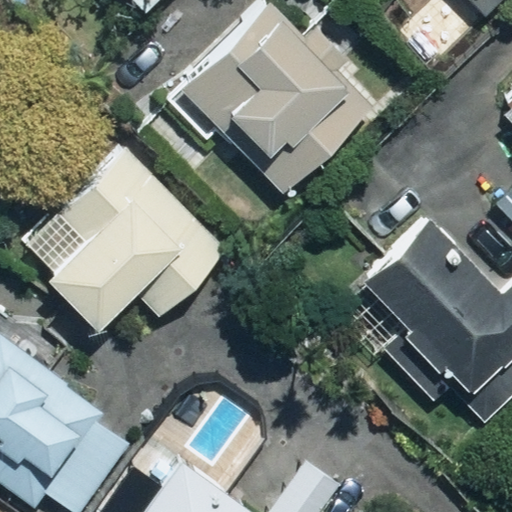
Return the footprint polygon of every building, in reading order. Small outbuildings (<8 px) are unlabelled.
[(259,0),(190,62),(289,173),(379,92),(357,68),(364,63),(335,31),(341,26),(326,9),(330,6),(324,0),(259,0)] [(132,134),(65,199),(89,224),(60,252),(110,304),(139,276),(164,303),(232,238),(132,134)] [(511,176),(502,186),(511,196),(511,176)] [(511,264),(442,191),(376,253),(421,301),(390,331),(441,384),(455,371),(492,409),(511,390),(511,264)] [(10,318),(0,331),(0,460),(42,492),(53,477),(85,501),(137,432),(104,408),(112,398),(75,370),(76,367),(10,318)] [(195,431),(133,511),(317,511),(347,472),(313,446),(274,498),(264,491),(268,486),(195,431)] [(399,511),(372,492),(357,511),(399,511)]
